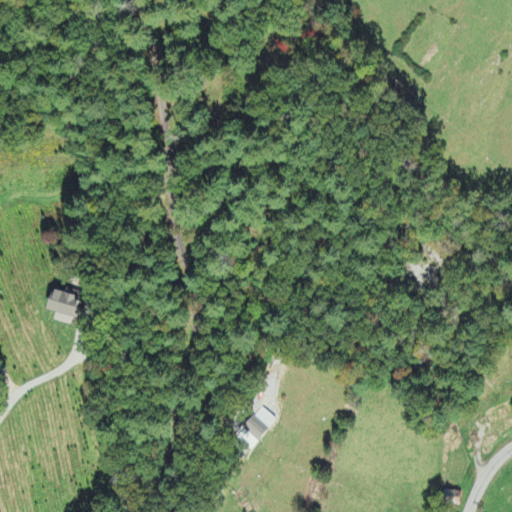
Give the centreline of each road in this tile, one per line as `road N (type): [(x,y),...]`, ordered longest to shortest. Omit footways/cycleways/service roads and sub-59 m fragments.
road 1 (residential): [(487,452),(461,325),(511,206)]
road 2 (residential): [(421,129),(454,205),(471,305)]
road 3 (residential): [(424,511),(440,468),(511,447)]
